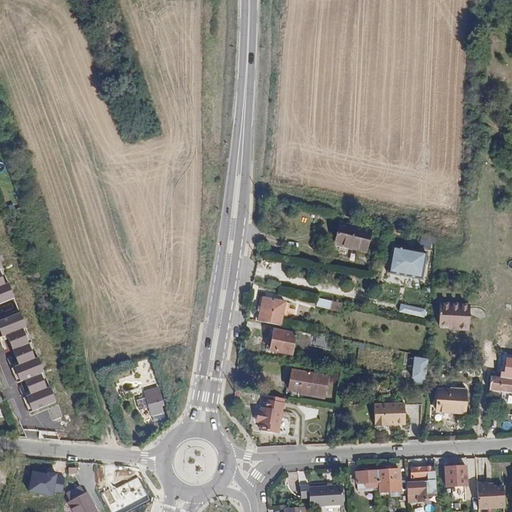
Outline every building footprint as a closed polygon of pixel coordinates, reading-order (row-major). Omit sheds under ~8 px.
[(369,233),(338,225),(333,246),(364,254),(369,233)] [(425,254),(394,247),(390,271),(420,277),(425,254)] [(0,302),(14,297),(0,261),(0,302)] [(285,302),(262,297),(257,320),(280,325),(285,302)] [(331,302),(317,299),(316,306),(329,309),(331,302)] [(470,305),(440,303),(439,328),(469,331),(470,305)] [(401,304),(399,312),(424,318),(426,309),(401,304)] [(55,400),(19,311),(0,318),(0,337),(6,335),(18,364),(11,367),(17,382),(25,379),(31,394),(24,397),(30,411),(55,400)] [(296,333),(274,329),(270,351),(292,355),(296,333)] [(415,356),(413,382),(427,384),(430,358),(415,356)] [(511,358),(507,358),(505,372),(501,371),(501,377),(511,378),(511,358)] [(287,390),(300,392),(299,396),(324,399),(328,374),(291,368),(287,390)] [(492,376),(490,391),(511,392),(511,378),(501,377),(492,376)] [(164,405),(159,388),(145,392),(147,397),(138,400),(141,409),(150,406),(155,422),(165,419),(161,406),(164,405)] [(466,392),(438,390),(437,410),(465,412),(466,392)] [(267,402),(262,401),(259,416),(256,415),(255,424),(260,425),(260,430),(279,434),(284,399),(268,396),(267,402)] [(405,403),(374,404),(375,425),(406,425),(405,403)] [(467,464),(445,466),(447,485),(468,483),(467,464)] [(435,466),(411,467),(412,481),(426,481),(426,493),(436,492),(435,466)] [(399,467),(378,468),(379,480),(383,480),(383,484),(387,484),(387,480),(399,479),(399,467)] [(365,481),(365,487),(375,487),(375,480),(379,480),(378,468),(357,469),(357,481),(365,481)] [(46,474),(31,471),(27,492),(53,497),(54,492),(57,476),(57,473),(46,471),(46,474)] [(61,493),(64,478),(57,476),(54,492),(61,493)] [(137,477),(126,482),(138,506),(149,500),(137,477)] [(383,480),(379,480),(379,490),(387,490),(387,495),(400,495),(399,479),(387,480),(387,484),(383,484),(383,480)] [(101,495),(109,511),(124,511),(138,506),(126,482),(101,495)] [(300,498),(309,498),(310,506),(344,504),(343,484),(310,486),(310,483),(299,483),(300,498)] [(478,487),(479,510),(504,509),(503,486),(478,487)] [(68,503),(73,511),(97,511),(87,493),(85,494),(81,487),(67,495),(70,502),(68,503)] [(396,511),(397,499),(390,498),(388,511),(396,511)]
